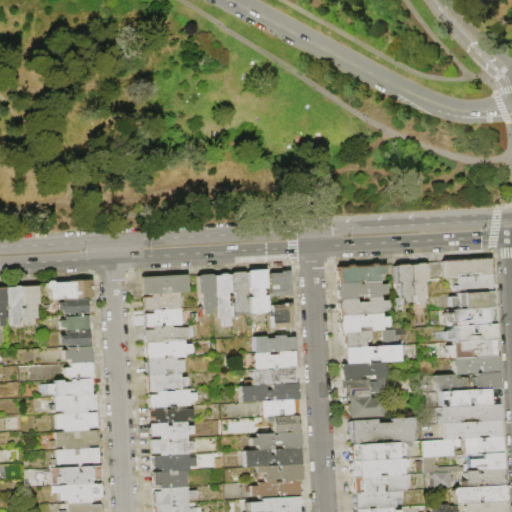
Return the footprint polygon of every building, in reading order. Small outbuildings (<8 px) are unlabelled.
[(441,259),(490,257),(491,274),(490,274),(476,275),(476,272),(454,274),(454,276),(441,277),(441,259)] [(377,280),(336,283),(335,278),(333,277),(333,270),(336,266),(344,266),(346,264),(350,263),(352,265),(368,265),(369,262),(374,262),(375,264),(384,263),(384,265),(383,265),(384,273),(377,274),(377,280)] [(410,295),(408,264),(412,264),(414,262),(421,262),(423,263),(424,263),(425,281),(423,281),(423,295),(421,295),(421,301),(413,302),(413,295),(410,295)] [(392,264),(393,264),(395,263),(404,263),(406,264),(408,264),(410,295),(407,295),(408,302),(399,303),(399,297),(397,297),(396,282),(393,282),(392,264)] [(245,270),(263,269),(264,288),(260,289),(261,295),(265,295),(266,311),(262,313),(258,313),(257,312),(255,312),(254,313),(250,314),(248,312),(245,270)] [(268,273),(279,272),(279,271),(287,270),(288,283),(289,283),(290,296),(282,297),(281,295),(269,296),(268,273)] [(244,273),(246,314),(230,315),(230,305),(229,303),(233,303),(232,291),(229,292),(228,275),(228,274),(229,274),(230,272),(241,272),(243,273),(244,273)] [(140,277),(185,274),(186,292),(178,293),(150,294),(141,295),(140,277)] [(212,276),(213,307),(211,307),(211,314),(201,314),(201,309),(200,309),(199,293),(196,293),(195,276),(196,276),(198,275),(209,274),(210,275),(212,275),(212,276)] [(229,292),(226,293),(226,306),(230,305),(230,315),(230,317),(228,317),(228,326),(216,327),(216,318),(214,318),(213,307),(212,276),(217,275),(219,274),(223,274),(226,275),(228,275),(229,292)] [(476,275),(490,274),(491,290),(489,290),(457,292),(457,290),(452,291),(452,285),(457,285),(456,276),(476,275)] [(48,299),(47,288),(44,286),(44,282),(46,281),(50,280),(52,282),(67,282),(67,280),(89,279),(90,297),(85,297),(61,299),(48,299)] [(336,299),(336,297),(335,296),(335,289),(335,287),(335,283),(336,283),(377,280),(378,284),(384,283),(385,292),(378,293),(378,297),(336,299)] [(3,287),(11,287),(12,286),(16,285),(17,286),(18,305),(19,316),(15,316),(16,324),(8,324),(8,317),(5,317),(3,287)] [(17,286),(36,285),(37,304),(34,304),(35,316),(32,316),(32,324),(25,324),(24,316),(21,317),(21,305),(18,305),(17,286)] [(457,292),(489,290),(492,292),(492,296),(490,298),(490,300),(492,301),(492,304),(490,306),(456,308),(456,305),(448,305),(447,296),(455,295),(455,292),(457,292)] [(150,294),(178,293),(179,309),(151,310),(142,311),(141,297),(150,296),(150,294)] [(61,299),(85,297),(85,312),(62,313),(62,310),(56,310),(56,302),(61,302),(61,299)] [(337,315),(337,311),(335,309),(335,301),(336,300),(336,299),(378,297),(378,300),(385,300),(386,308),(379,309),(379,313),(337,315)] [(269,305),(282,304),(282,303),(290,303),(291,316),(290,316),(291,329),(282,329),(282,327),(271,328),(270,316),(275,316),(275,312),(270,313),(269,305)] [(456,308),(490,306),(491,306),(492,323),(491,323),(452,325),(451,322),(443,322),(442,312),(451,312),(451,309),(456,308)] [(179,309),(180,325),(171,325),(152,326),(143,327),(142,313),(151,312),(151,310),(179,309)] [(62,313),(85,312),(86,329),(63,330),(63,327),(57,327),(57,319),(62,319),(62,313)] [(342,331),(338,331),(338,330),(336,329),(336,321),(337,320),(337,315),(379,313),(379,316),(385,315),(386,325),(380,326),(380,329),(368,329),(342,331)] [(452,325),(491,323),(492,327),(494,327),(494,333),(492,335),(492,339),(451,342),(451,338),(443,339),(443,331),(450,330),(450,325),(452,325)] [(152,326),(171,325),(171,328),(186,327),(187,338),(183,338),(183,340),(145,342),(144,342),(143,340),(143,334),(144,330),(152,329),(152,326)] [(381,329),(394,328),(395,339),(397,338),(398,343),(382,344),(381,329)] [(63,330),(86,329),(87,345),(64,346),(63,343),(58,344),(57,335),(63,335),(63,330)] [(343,347),(342,343),(341,343),(340,335),(342,335),(342,331),(368,329),(369,339),(363,339),(364,346),(343,347)] [(293,351),(252,353),(251,337),(264,336),(264,338),(272,338),(272,336),(282,335),(282,337),(292,337),(293,351)] [(451,342),(492,339),(493,339),(493,340),(494,341),(495,346),(493,347),(493,349),(495,349),(495,353),(494,354),(494,355),(452,357),(452,354),(445,354),(444,345),(451,345),(451,342)] [(183,340),(183,344),(190,344),(191,347),(191,350),(190,353),(183,354),(184,357),(174,357),(146,359),(144,353),(144,347),(145,342),(183,340)] [(381,361),(343,364),(343,347),(364,346),(398,344),(399,360),(381,361)] [(65,347),(88,345),(88,352),(89,352),(90,360),(87,360),(67,361),(67,358),(61,359),(60,350),(65,349),(65,347)] [(293,367),(252,369),(252,368),(250,367),(250,363),(252,362),(252,360),(250,359),(250,355),(251,354),(251,353),(252,353),(293,351),(293,354),(294,354),(295,363),(294,363),(294,367),(293,367)] [(452,357),(494,355),(495,355),(495,356),(497,357),(498,361),(495,362),(495,363),(498,365),(498,369),(496,371),(473,373),(453,374),(452,367),(450,365),(449,360),(452,357)] [(146,359),(174,357),(174,360),(182,360),(183,371),(175,372),(175,374),(145,375),(144,359),(146,359)] [(67,361),(87,360),(87,362),(89,362),(89,364),(90,366),(90,370),(89,372),(90,378),(66,379),(66,377),(62,377),(61,367),(67,367),(67,361)] [(341,380),(340,380),(340,376),(339,375),(338,368),(339,367),(339,364),(343,364),(381,361),(382,378),(371,378),(371,375),(358,376),(358,379),(341,380)] [(250,369),(252,369),(293,367),(293,368),(295,368),(295,372),(293,372),(294,383),(251,385),(250,376),(249,374),(249,371),(250,370),(250,369)] [(496,371),(497,371),(498,378),(496,378),(496,380),(498,380),(498,388),(496,388),(474,389),(473,373),(496,371)] [(175,374),(179,373),(179,377),(185,377),(186,385),(180,386),(180,389),(154,391),(146,391),(145,375),(175,374)] [(433,375),(452,374),(452,378),(464,377),(465,389),(446,390),(436,391),(435,383),(433,383),(433,375)] [(90,378),(91,378),(91,384),(88,385),(89,394),(53,396),(52,396),(52,393),(44,394),(44,383),(52,383),(52,380),(66,379),(90,378)] [(348,396),(345,396),(345,387),(341,387),(341,380),(358,379),(365,379),(366,383),(372,382),(372,389),(366,390),(366,395),(348,396)] [(296,399),(260,401),(239,402),(238,386),(251,385),(294,383),(296,383),(296,399)] [(465,389),(474,389),(496,388),(498,390),(498,394),(497,396),(497,404),(471,405),(470,397),(464,398),(465,406),(445,407),(445,399),(443,399),(443,396),(446,396),(446,390),(465,389)] [(180,389),(187,389),(188,393),(194,392),(194,394),(195,395),(195,399),(194,400),(188,401),(188,405),(184,405),(175,406),(174,404),(165,404),(165,406),(148,407),(148,406),(146,404),(146,398),(147,397),(147,394),(155,393),(154,391),(180,389)] [(89,394),(93,394),(94,409),(84,409),(85,413),(61,414),(61,411),(54,411),(53,409),(48,409),(47,404),(53,403),(53,396),(89,394)] [(349,418),(349,411),(346,412),(346,403),(348,403),(348,396),(366,395),(369,395),(369,397),(381,397),(382,416),(349,418)] [(296,415),(264,417),(261,417),(260,401),(296,399),(297,408),(296,408),(296,415)] [(445,407),(465,406),(471,405),(497,404),(499,404),(500,420),(498,420),(478,421),(478,417),(456,418),(456,422),(442,423),(436,423),(436,415),(438,415),(437,407),(445,407)] [(148,407),(165,406),(175,406),(184,405),(185,409),(191,409),(192,417),(185,418),(185,422),(173,422),(165,423),(157,423),(157,420),(148,420),(148,418),(147,418),(146,409),(148,409),(148,407)] [(61,414),(85,413),(94,412),(95,427),(85,427),(85,430),(62,431),(62,429),(54,429),(53,414),(61,414)] [(297,431),(271,433),(271,424),(264,425),(264,417),(296,415),(297,431)] [(395,441),(349,444),(349,436),(347,436),(347,421),(348,421),(348,420),(375,418),(375,423),(389,422),(389,417),(410,416),(411,441),(395,441)] [(456,422),(478,421),(498,420),(499,436),(487,437),(487,432),(475,433),(475,437),(462,438),(461,438),(460,433),(453,433),(454,439),(443,439),(442,423),(456,422)] [(185,422),(186,425),(192,425),(193,434),(186,435),(186,438),(173,439),(166,439),(158,439),(158,436),(149,437),(149,434),(148,432),(148,427),(149,426),(149,424),(157,423),(165,423),(165,426),(173,426),(173,422),(185,422)] [(62,431),(85,430),(95,429),(96,444),(86,445),(86,448),(62,449),(62,446),(48,447),(47,440),(54,440),(53,431),(62,431)] [(298,448),(255,450),(255,446),(248,446),(248,438),(255,438),(254,434),(271,433),(297,431),(297,433),(298,435),(298,444),(298,448)] [(499,436),(500,436),(501,452),(500,452),(481,453),(463,454),(462,445),(462,438),(475,437),(487,437),(499,436)] [(186,438),(187,442),(193,441),(193,449),(187,450),(187,452),(158,453),(150,454),(149,440),(158,439),(166,439),(166,442),(173,442),(173,439),(186,438)] [(462,438),(462,445),(453,445),(453,455),(434,456),(422,456),(421,441),(443,439),(454,439),(461,438),(462,438)] [(349,444),(395,441),(396,458),(383,459),(383,451),(379,452),(379,459),(350,460),(347,458),(347,455),(349,453),(349,452),(347,450),(347,447),(349,444)] [(62,449),(86,448),(96,447),(96,462),(87,463),(87,466),(63,467),(63,464),(49,465),(49,458),(55,458),(54,450),(62,449)] [(254,466),(243,467),(242,451),(255,450),(298,448),(299,464),(298,464),(254,466)] [(187,452),(187,458),(194,457),(194,466),(188,467),(188,470),(185,470),(160,472),(160,468),(151,469),(150,456),(158,456),(158,453),(187,452)] [(481,453),(500,452),(500,453),(502,454),(502,459),(501,459),(501,462),(502,462),(502,467),(501,467),(501,468),(482,469),(481,466),(466,467),(466,459),(481,458),(481,453)] [(422,456),(434,456),(435,466),(463,464),(464,471),(449,471),(431,472),(423,473),(422,456)] [(350,476),(348,475),(348,471),(350,469),(350,468),(347,466),(347,463),(349,460),(350,460),(379,459),(383,459),(396,458),(401,458),(401,459),(404,459),(404,466),(395,467),(396,474),(350,476)] [(298,480),(263,482),(261,480),(261,476),(263,474),(261,472),(255,473),(254,466),(298,464),(298,465),(300,465),(300,470),(298,471),(298,473),(300,474),(301,478),(299,480),(298,480)] [(63,467),(87,466),(97,465),(97,479),(87,480),(87,484),(64,485),(63,483),(57,483),(57,485),(49,486),(48,468),(63,467)] [(501,468),(503,470),(503,475),(502,476),(502,477),(504,478),(504,483),(502,485),(501,485),(466,487),(464,486),(464,480),(465,479),(465,478),(463,477),(463,473),(465,471),(465,470),(482,469),(501,468)] [(160,472),(185,470),(186,486),(158,488),(158,485),(152,485),(152,484),(150,481),(150,476),(152,473),(152,472),(160,472)] [(431,472),(449,471),(450,486),(432,487),(431,472)] [(351,493),(351,491),(349,489),(349,484),(350,482),(350,476),(396,474),(402,473),(403,476),(404,480),(402,482),(402,490),(397,490),(384,491),(383,483),(379,483),(379,491),(351,493)] [(296,496),(265,498),(257,498),(257,495),(249,496),(249,486),(257,485),(256,482),(263,482),(298,480),(299,496),(296,496)] [(49,486),(57,485),(64,485),(87,484),(97,483),(98,496),(88,497),(88,498),(89,501),(65,502),(64,500),(57,500),(56,492),(49,493),(48,486),(49,486)] [(466,487),(501,485),(501,486),(503,487),(503,490),(501,491),(502,494),(504,495),(504,498),(502,499),(502,501),(463,503),(453,504),(453,495),(451,494),(451,490),(452,488),(452,487),(466,487)] [(186,486),(186,491),(195,490),(195,498),(187,499),(187,503),(153,505),(153,503),(152,503),(151,493),(153,493),(152,491),(159,491),(158,488),(186,486)] [(353,509),(352,509),(352,508),(351,507),(351,503),(352,502),(352,500),(351,499),(351,495),(352,494),(351,493),(379,491),(384,491),(397,490),(398,500),(391,500),(392,507),(390,507),(353,509)] [(274,511),(274,506),(265,507),(265,498),(296,496),(296,500),(303,499),(303,503),(296,503),(296,511),(274,511)] [(89,501),(89,504),(97,503),(97,505),(100,507),(100,511),(57,511),(65,510),(65,502),(89,501)] [(502,501),(503,501),(503,503),(505,503),(505,508),(504,510),(504,511),(464,511),(464,510),(462,509),(462,505),(464,504),(463,503),(502,501)] [(429,511),(429,504),(446,503),(446,506),(456,505),(456,511),(429,511)]
